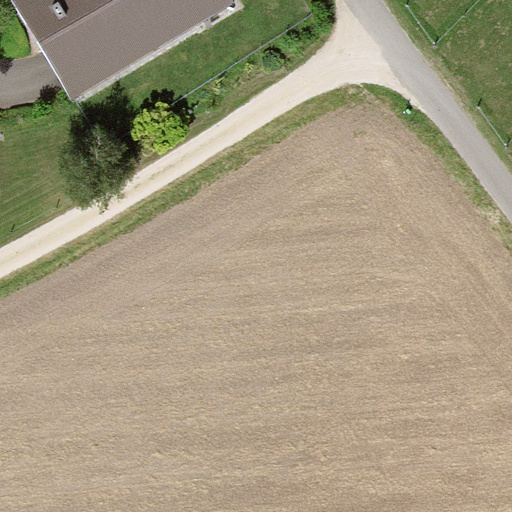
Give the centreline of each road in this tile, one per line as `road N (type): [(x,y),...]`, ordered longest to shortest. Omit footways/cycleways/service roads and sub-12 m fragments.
road 1 (track): [(374,41),(0,254)]
road 2 (track): [(349,0),(511,217)]
